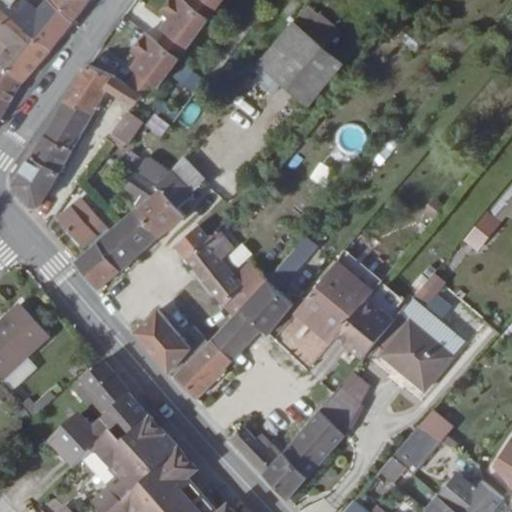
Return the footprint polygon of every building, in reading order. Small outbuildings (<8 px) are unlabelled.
[(0,0),(0,6),(3,9),(10,0),(0,0)] [(41,13),(40,11),(27,0),(10,0),(3,9),(51,50),(64,35),(64,34),(63,34),(41,14),(41,13)] [(53,0),(50,0),(40,11),(41,13),(41,14),(63,34),(64,34),(64,35),(75,21),(53,0)] [(53,0),(75,21),(92,0),(53,0)] [(162,41),(182,55),(212,17),(191,3),(187,0),(171,0),(164,11),(172,16),(165,26),(170,30),(162,41)] [(193,0),(191,3),(212,17),(224,0),(193,0)] [(303,28),(316,11),(309,5),(296,22),(303,28)] [(51,50),(3,9),(0,6),(0,37),(9,46),(0,57),(0,61),(24,80),(51,50)] [(396,16),(387,26),(400,37),(409,27),(396,16)] [(309,104),(344,63),(294,21),(260,64),(309,104)] [(141,69),(133,79),(130,83),(144,93),(137,105),(153,94),(183,55),(182,55),(162,41),(148,31),(135,49),(143,55),(136,65),(141,69)] [(24,80),(0,61),(0,119),(4,114),(24,80)] [(181,62),(173,77),(193,94),(204,80),(181,62)] [(111,88),(118,76),(92,63),(67,99),(96,113),(111,88)] [(118,76),(111,88),(137,105),(144,93),(130,83),(118,76)] [(96,113),(67,99),(46,135),(75,149),(96,113)] [(151,114),(144,127),(161,136),(168,123),(151,114)] [(127,115),(119,126),(130,133),(134,136),(142,125),(127,115)] [(130,133),(119,126),(110,139),(125,150),(134,136),(130,133)] [(190,148),(197,155),(212,137),(204,131),(190,148)] [(75,149),(46,135),(34,157),(63,172),(75,149)] [(110,139),(106,143),(122,154),(125,150),(110,139)] [(63,172),(34,157),(15,184),(33,205),(41,205),(63,172)] [(181,158),(173,168),(195,192),(205,182),(181,158)] [(146,160),(137,172),(159,187),(170,172),(153,159),(146,160)] [(159,187),(145,201),(140,207),(160,235),(160,236),(187,214),(181,206),(196,194),(195,192),(173,168),(170,172),(159,187)] [(145,201),(159,187),(137,172),(126,188),(145,201)] [(288,202),(295,215),(317,203),(310,190),(288,202)] [(108,226),(83,197),(60,217),(84,246),(108,226)] [(160,235),(140,207),(117,226),(139,254),(160,235)] [(501,223),(488,212),(465,240),(478,251),(501,223)] [(139,254),(117,226),(100,241),(122,269),(139,254)] [(187,257),(226,306),(236,315),(253,297),(236,275),(224,259),(235,247),(220,228),(211,238),(187,257)] [(122,269),(100,241),(77,261),(100,288),(122,269)] [(285,262),(296,273),(309,257),(298,247),(285,262)] [(251,259),(236,275),(253,297),(257,292),(269,279),(271,277),(251,259)] [(337,337),(369,297),(375,291),(339,261),(295,313),(331,343),(337,337)] [(285,262),(271,277),(269,279),(282,289),(296,273),(285,262)] [(416,295),(425,302),(440,280),(431,273),(416,295)] [(227,324),(238,334),(248,344),(256,335),(263,327),(270,334),(297,302),(282,289),(269,279),(257,292),(253,297),(236,315),(227,324)] [(376,342),(395,319),(369,297),(337,337),(363,358),(376,342)] [(414,297),(401,312),(411,320),(454,356),(467,341),(414,297)] [(21,304),(0,322),(0,377),(3,381),(51,337),(21,304)] [(136,332),(171,372),(175,376),(210,342),(195,326),(183,336),(160,309),(136,332)] [(386,350),(382,354),(425,391),(454,356),(411,320),(401,312),(395,319),(376,342),(386,350)] [(238,334),(227,324),(213,339),(234,360),(248,344),(238,334)] [(210,342),(175,376),(198,399),(229,369),(227,368),(234,360),(213,339),(210,342)] [(74,386),(104,419),(131,393),(104,361),(74,386)] [(321,408),(347,433),(372,386),(353,369),(334,393),(321,408)] [(34,416),(56,396),(51,390),(35,404),(31,398),(23,403),(34,416)] [(131,393),(104,419),(114,430),(124,442),(151,416),(131,393)] [(278,460),(268,449),(259,439),(258,438),(245,425),(232,437),(267,474),(289,498),(347,433),(321,408),(278,460)] [(94,450),(106,438),(95,428),(81,414),(51,441),(76,468),(84,460),(94,450)] [(124,442),(114,430),(106,438),(94,450),(120,478),(110,487),(126,503),(181,450),(151,416),(124,442)] [(419,425),(393,455),(413,473),(442,439),(419,425)] [(259,439),(268,449),(273,444),(263,433),(258,438),(259,439)] [(511,482),(511,437),(496,464),(511,482)] [(94,450),(84,460),(110,487),(120,478),(94,450)] [(126,503),(110,487),(93,503),(100,511),(235,511),(231,507),(224,511),(218,511),(188,477),(197,468),(181,450),(126,503)] [(440,495),(457,510),(459,511),(493,511),(505,498),(484,480),(478,488),(459,472),(440,495)] [(428,511),(455,511),(457,510),(440,495),(427,510),(428,511)] [(58,511),(84,511),(86,510),(74,498),(59,511),(58,511)] [(367,511),(354,501),(344,511),(367,511)]
